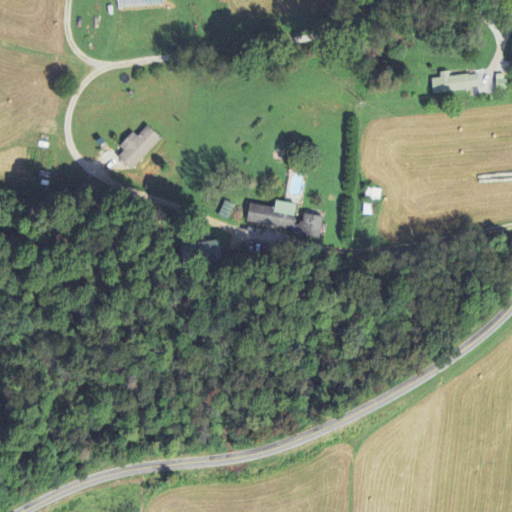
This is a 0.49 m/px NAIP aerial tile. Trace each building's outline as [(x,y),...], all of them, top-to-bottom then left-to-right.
[(117,0),(118,10),(163,8),(162,0),(117,0)] [(449,78),(448,73),(439,74),(440,79),(431,80),(433,95),(479,90),(477,75),(449,78)] [(506,76),(496,76),(495,90),(506,90),(506,76)] [(123,152),(117,159),(131,171),(161,139),(148,126),(137,137),(133,133),(119,148),(123,152)] [(380,203),(381,190),(365,189),(363,216),(372,216),(373,202),(380,203)] [(250,204),(247,225),(288,232),(288,235),(319,241),(323,218),(304,214),(302,225),(294,223),(297,205),(275,202),(274,209),(250,204)]
